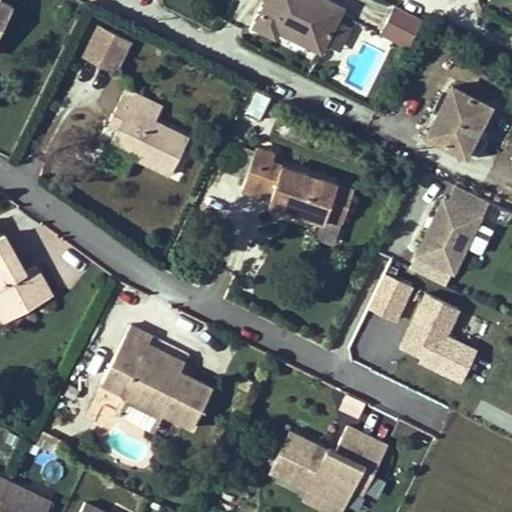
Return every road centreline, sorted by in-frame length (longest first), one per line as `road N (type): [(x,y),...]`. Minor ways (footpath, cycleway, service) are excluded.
road 1 (residential): [(432,411),(75,233),(0,160)]
road 2 (residential): [(355,112),(126,0)]
